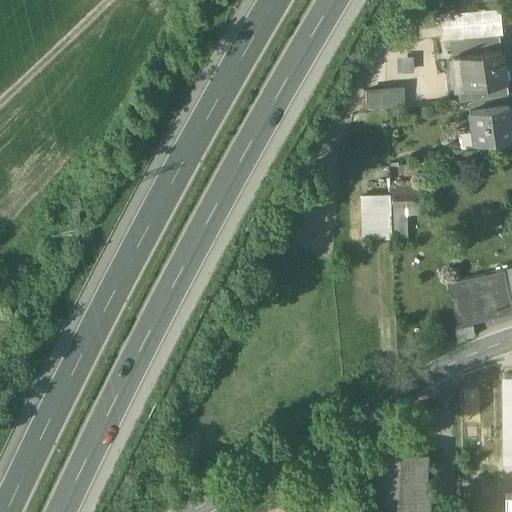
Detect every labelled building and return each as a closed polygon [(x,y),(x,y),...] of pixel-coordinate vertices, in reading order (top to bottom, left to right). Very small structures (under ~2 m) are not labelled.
[(500,8),(441,13),(442,38),(502,33),(500,8)] [(498,34),(450,38),(452,56),(500,49),(498,34)] [(500,49),(452,56),(457,88),(475,86),(505,82),(506,81),(501,49),(500,49)] [(505,82),(475,86),(477,97),(483,96),(507,93),(505,82)] [(381,85),(382,103),(404,102),(402,84),(381,85)] [(475,86),(457,88),(459,100),(468,98),(477,97),(475,86)] [(507,93),(483,96),(485,108),(509,105),(508,93),(507,93)] [(477,97),(468,98),(470,110),(485,108),(483,96),(477,97)] [(470,110),(474,142),(511,136),(511,122),(509,105),(485,108),(470,110)] [(398,109),(387,110),(387,121),(400,120),(398,109)] [(390,195),(362,196),(364,238),(392,237),(390,195)] [(511,298),(507,270),(478,276),(452,281),(460,324),(511,313),(511,298)] [(426,451),(375,449),(374,483),(372,483),(372,508),(373,508),(372,511),(423,511),(424,510),(428,510),(429,485),(425,485),(426,451)]
